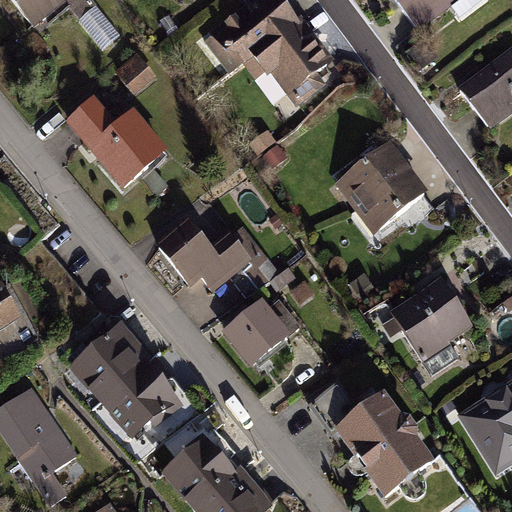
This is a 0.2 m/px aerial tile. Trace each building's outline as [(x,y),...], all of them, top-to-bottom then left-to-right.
[(91,0),(8,0),(30,27),(63,2),(76,21),(95,5),(91,0)] [(283,0),(251,0),(200,40),(226,73),(251,54),(293,109),(325,85),(315,71),(330,60),(283,0)] [(383,0),(413,39),(464,0),(383,0)] [(122,71),(141,92),(162,72),(143,52),(122,71)] [(511,55),(510,52),(453,93),(485,135),(511,114),(511,55)] [(91,96),(63,121),(120,195),(167,153),(129,108),(112,123),(91,96)] [(387,142),(332,184),(370,236),(425,191),(387,142)] [(185,218),(152,245),(188,288),(199,278),(210,292),(249,261),(228,235),(211,250),(185,218)] [(441,277),(388,311),(420,361),(473,326),(441,277)] [(0,329),(19,319),(0,282),(0,329)] [(267,306),(261,298),(219,331),(248,369),(290,333),(287,328),(293,322),(276,299),(267,306)] [(127,442),(176,401),(145,364),(149,361),(119,325),(66,370),(127,442)] [(511,379),(455,416),(494,476),(511,464),(511,379)] [(28,388),(0,407),(0,438),(44,503),(49,504),(53,503),(57,502),(60,498),(62,493),(48,473),(76,456),(28,388)] [(433,459),(383,390),(332,428),(383,498),(433,459)] [(260,511),(270,504),(202,434),(158,473),(191,511),(260,511)] [(115,511),(109,503),(95,511),(115,511)]
